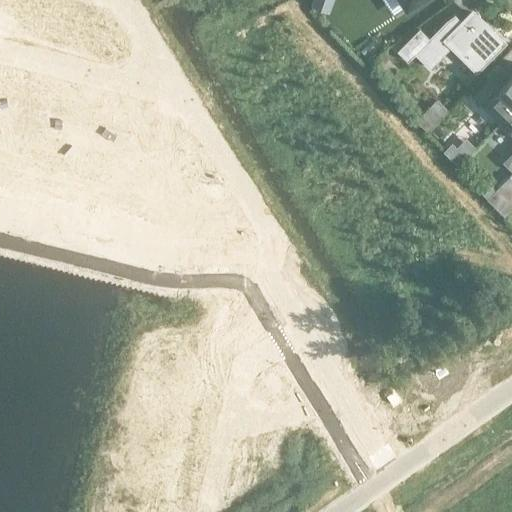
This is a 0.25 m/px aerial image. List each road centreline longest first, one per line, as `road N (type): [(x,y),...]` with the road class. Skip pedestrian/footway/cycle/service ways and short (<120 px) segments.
road 1 (residential): [(302,329),(264,265),(263,230),(194,114),(144,87)]
road 2 (residential): [(302,329),(253,363),(220,511)]
road 3 (residential): [(511,349),(407,422),(368,422)]
road 4 (residential): [(144,87),(0,51)]
